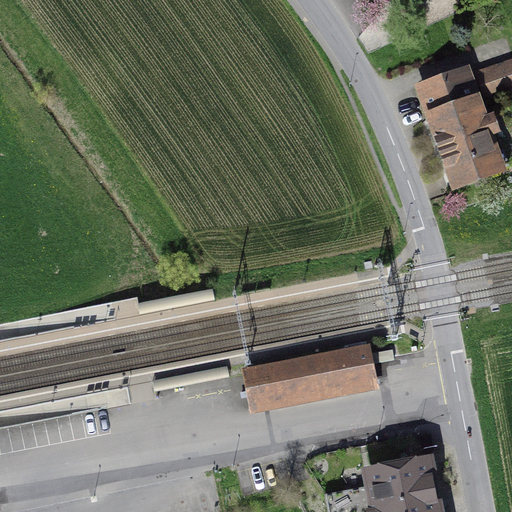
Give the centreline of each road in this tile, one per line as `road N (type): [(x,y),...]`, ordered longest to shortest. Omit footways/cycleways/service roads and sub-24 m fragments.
road 1 (unclassified): [(458,390),(0,474)]
road 2 (tertiary): [(314,0),(364,77),(406,175),(458,390)]
road 3 (tertiary): [(458,390),(480,511)]
